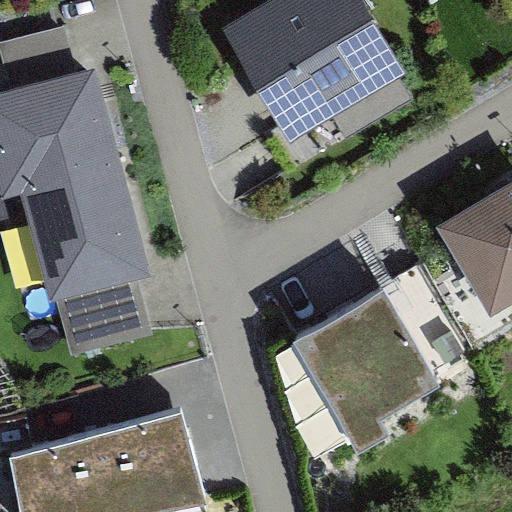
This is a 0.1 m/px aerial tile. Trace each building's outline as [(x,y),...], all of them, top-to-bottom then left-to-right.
[(387,54),(355,0),(253,0),(214,23),(271,121),(387,54)] [(136,257),(88,60),(0,81),(0,178),(5,198),(26,193),(47,279),(136,257)] [(511,169),(438,215),(487,293),(511,277),(511,169)] [(430,364),(377,276),(290,327),(352,431),(389,410),(379,394),(430,364)] [(182,386),(20,430),(42,511),(69,511),(207,475),(182,386)]
